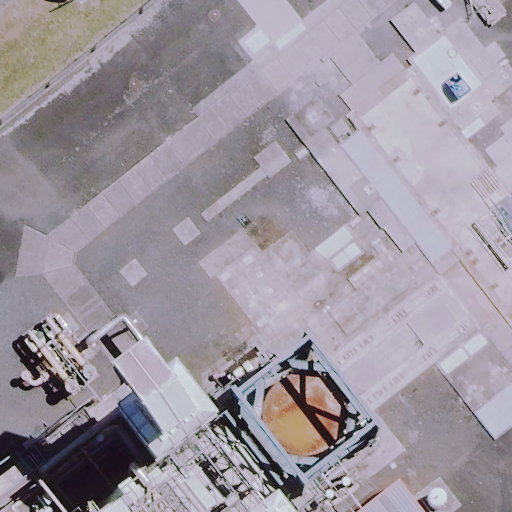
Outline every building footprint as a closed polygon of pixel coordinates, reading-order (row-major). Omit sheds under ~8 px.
[(375,146),(440,97),(455,86),(407,22),(303,102),(351,165),(375,146)] [(192,116),(166,84),(75,159),(101,191),(192,116)] [(493,166),(440,97),(375,146),(428,216),(493,166)] [(493,322),(422,248),(319,349),(390,422),(493,322)] [(219,434),(148,356),(91,408),(162,486),(219,434)] [(371,441),(302,359),(227,423),(296,505),(371,441)] [(421,511),(390,476),(349,511),(421,511)] [(123,511),(105,488),(74,511),(123,511)]
